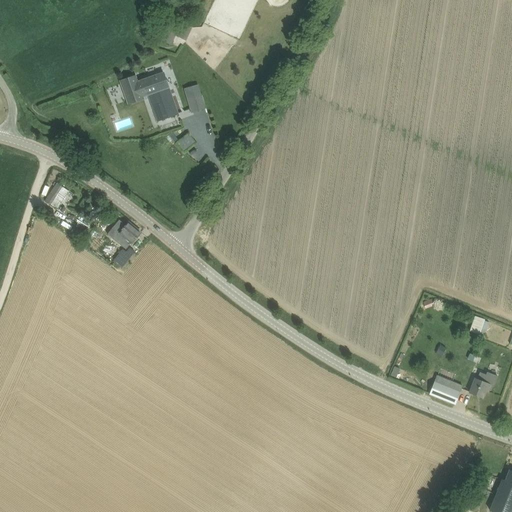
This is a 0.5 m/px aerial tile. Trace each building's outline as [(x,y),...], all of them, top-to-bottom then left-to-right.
[(180,29),(167,23),(160,39),(173,45),(180,29)] [(178,114),(164,72),(138,81),(137,76),(120,81),(128,104),(144,98),(143,97),(149,95),(158,121),(178,114)] [(206,109),(201,93),(187,98),(192,113),(206,109)] [(185,151),(196,141),(189,133),(178,143),(185,151)] [(58,182),(49,194),(45,201),(55,208),(60,201),(61,203),(69,191),(65,188),(65,187),(58,182)] [(131,245),(141,233),(129,222),(115,239),(124,247),(128,242),(131,245)] [(114,261),(123,268),(136,252),(130,248),(129,250),(125,247),(114,261)] [(433,298),(424,301),(426,308),(435,305),(433,298)] [(489,322),(484,320),(480,332),(485,333),(489,322)] [(436,353),(442,356),(447,348),(441,345),(436,353)] [(491,384),(484,381),(487,374),(480,372),(478,378),(476,378),(470,393),(483,398),(486,391),(488,392),(491,384)] [(451,388),(435,382),(430,394),(456,404),(461,392),(451,388)] [(511,511),(511,470),(510,470),(504,485),(501,484),(491,510),(496,511),(511,511)] [(477,483),(485,487),(488,480),(480,477),(477,483)]
